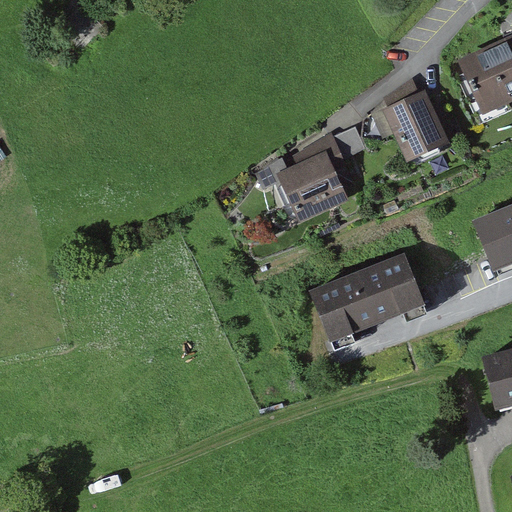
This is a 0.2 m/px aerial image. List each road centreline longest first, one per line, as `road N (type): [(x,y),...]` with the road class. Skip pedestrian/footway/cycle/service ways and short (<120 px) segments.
road 1 (track): [(482,456),(454,371),(276,421),(31,511)]
road 2 (residential): [(344,123),(428,55),(478,0)]
road 3 (residential): [(511,293),(344,354)]
